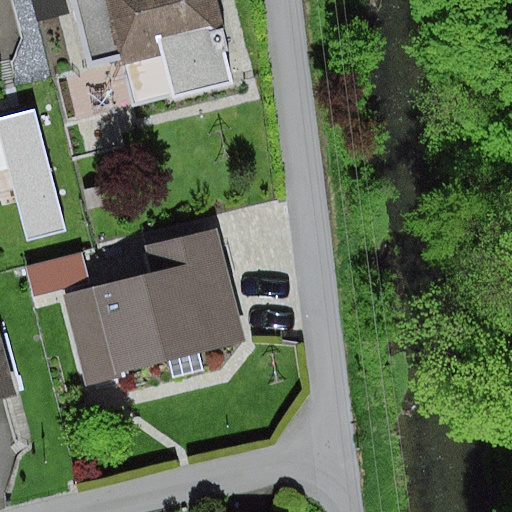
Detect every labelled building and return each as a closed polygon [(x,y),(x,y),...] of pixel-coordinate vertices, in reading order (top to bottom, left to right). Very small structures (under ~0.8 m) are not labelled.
[(64,0),(32,0),(38,21),(68,13),(64,0)] [(69,0),(87,69),(162,51),(173,97),(232,82),(211,0),(69,0)] [(34,111),(0,119),(0,139),(27,242),(66,232),(34,111)] [(150,278),(67,298),(87,383),(245,344),(217,228),(142,247),(150,278)] [(83,253),(26,266),(33,295),(89,281),(83,253)] [(0,398),(14,395),(0,343),(0,398)]
